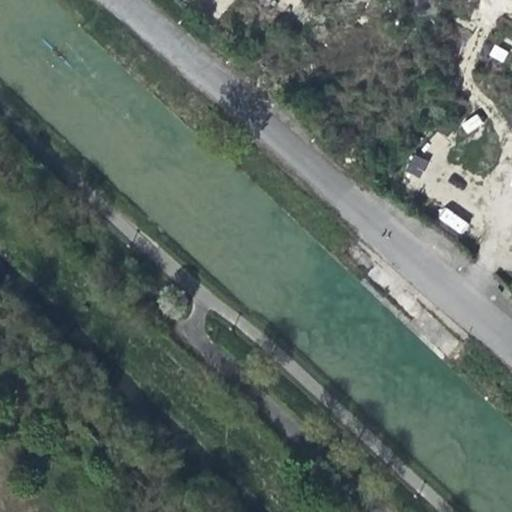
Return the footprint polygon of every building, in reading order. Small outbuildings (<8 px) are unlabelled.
[(364,50),(396,16),(379,0),(372,0),(343,31),(364,50)] [(379,0),(396,16),(410,0),(379,0)] [(332,85),(364,50),(343,31),(333,42),(325,51),(311,66),(332,85)] [(320,46),(325,51),(333,42),(328,38),(320,46)] [(446,208),(439,218),(460,233),(467,223),(446,208)]
